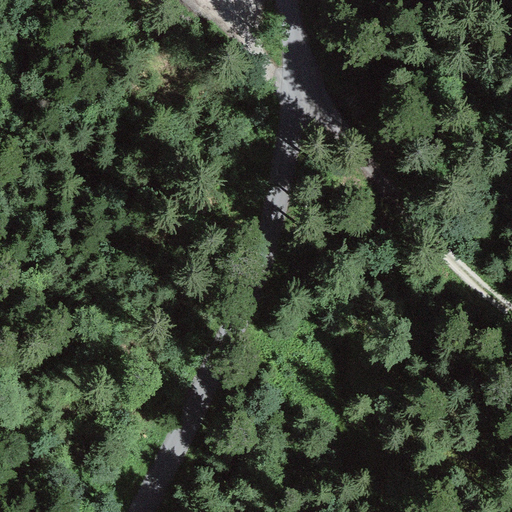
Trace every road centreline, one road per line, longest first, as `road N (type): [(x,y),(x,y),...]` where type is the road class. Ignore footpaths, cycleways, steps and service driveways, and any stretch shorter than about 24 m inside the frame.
road 1 (unclassified): [(285,0),(294,87),(259,275),(227,357),(138,511)]
road 2 (track): [(224,0),(264,64),(511,314)]
